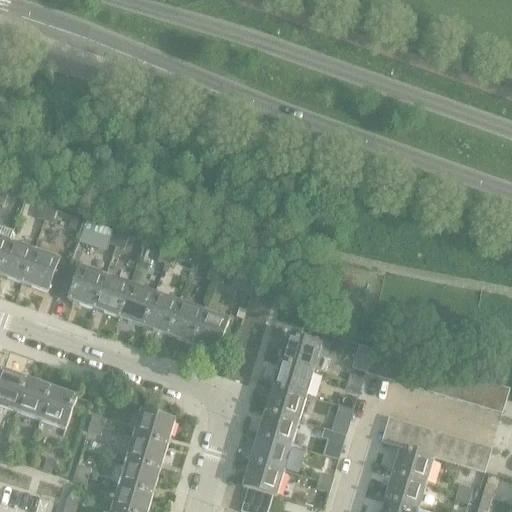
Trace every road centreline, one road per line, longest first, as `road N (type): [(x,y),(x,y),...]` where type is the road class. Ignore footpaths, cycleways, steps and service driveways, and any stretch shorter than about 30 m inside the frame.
road 1 (secondary): [(0,3),(511,193)]
road 2 (secondary): [(511,129),(116,0)]
road 3 (residential): [(197,511),(225,415),(214,399),(0,322)]
road 4 (residential): [(340,511),(375,399),(493,434)]
